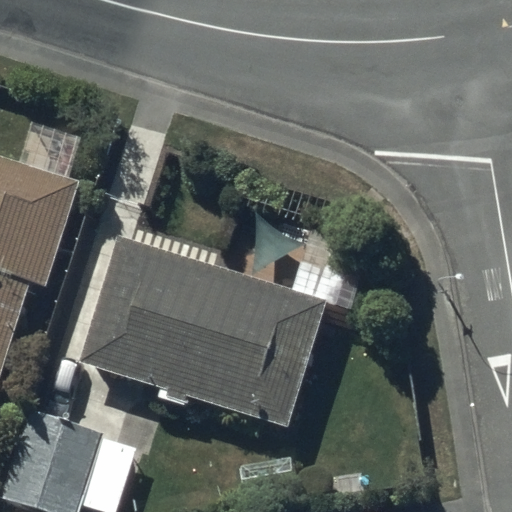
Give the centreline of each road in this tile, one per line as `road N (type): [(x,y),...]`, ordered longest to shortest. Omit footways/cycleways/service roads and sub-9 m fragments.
road 1 (residential): [(469,40),(356,48),(264,36),(113,0)]
road 2 (residential): [(511,286),(469,40)]
